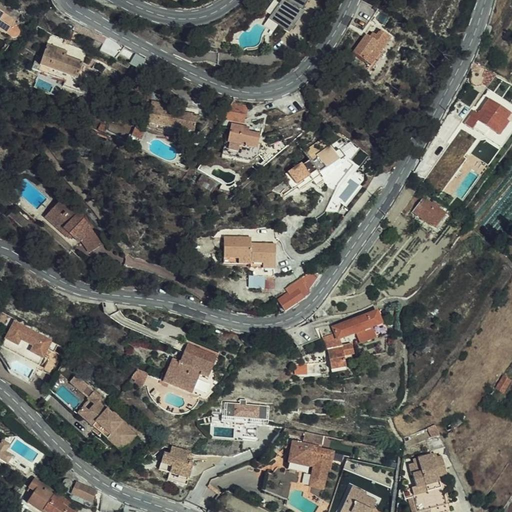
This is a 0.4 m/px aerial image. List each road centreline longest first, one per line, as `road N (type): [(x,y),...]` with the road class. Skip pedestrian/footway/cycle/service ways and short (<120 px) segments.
road 1 (tertiary): [(484,0),(447,90),(368,227),(308,308),(284,322)]
road 2 (tertiary): [(63,0),(65,9),(245,93),(275,92),(295,79),(352,0)]
road 3 (unclassified): [(284,322),(292,333),(401,301),(406,388),(391,420),(401,439),(393,511)]
road 4 (tertiary): [(284,322),(238,325),(156,300),(75,289),(0,246)]
road 5 (tertiary): [(0,390),(90,476),(172,511)]
